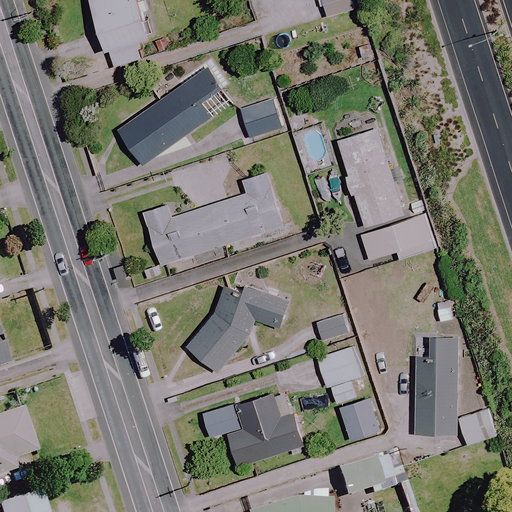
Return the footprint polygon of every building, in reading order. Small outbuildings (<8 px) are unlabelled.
[(137,41),(155,36),(143,0),(93,0),(110,50),(115,68),(143,59),(137,41)] [(356,10),(353,0),(324,0),(330,18),(356,10)] [(233,103),(209,68),(121,130),(145,164),(233,103)] [(283,126),(273,99),(242,110),(252,137),(283,126)] [(424,215),(420,200),(406,204),(384,121),(337,133),(363,231),(424,215)] [(331,168),(321,131),(296,138),(306,175),(331,168)] [(286,226),(269,171),(243,179),(248,194),(174,217),(170,204),(146,212),(163,265),(286,226)] [(434,253),(432,244),(424,215),(363,231),(370,260),(393,254),(395,263),(434,253)] [(219,370),(252,330),(257,318),(281,327),(292,297),(231,276),(216,318),(192,347),(219,370)] [(347,333),(341,315),(318,322),(324,340),(347,333)] [(457,434),(459,334),(410,333),(410,358),(419,358),(418,433),(457,434)] [(363,375),(353,346),(318,358),(334,404),(358,396),(352,379),(363,375)] [(412,371),(386,370),(384,397),(410,398),(412,371)] [(306,446),(289,389),(238,404),(246,429),(230,434),(239,466),(306,446)] [(34,452),(20,410),(0,416),(0,474),(13,471),(10,460),(34,452)] [(489,410),(460,420),(469,448),(498,438),(489,410)] [(395,487),(384,454),(336,470),(345,496),(368,489),(370,495),(395,487)] [(328,511),(322,488),(274,501),(245,509),(245,511),(328,511)] [(45,511),(39,491),(0,503),(0,511),(45,511)]
